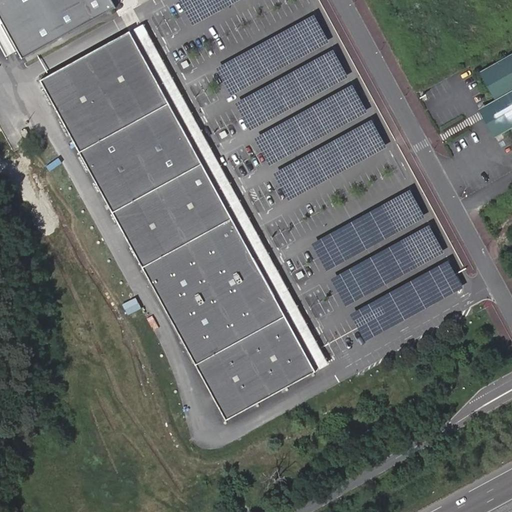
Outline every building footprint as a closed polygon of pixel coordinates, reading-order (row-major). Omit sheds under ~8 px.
[(0,0),(0,20),(20,58),(114,7),(110,0),(0,0)] [(143,24),(129,31),(169,103),(202,163),(233,220),(285,316),(316,372),(330,365),(143,24)] [(169,103),(129,31),(42,80),(82,152),(169,103)] [(511,53),(479,72),(494,100),(486,105),(502,134),(510,130),(511,132),(511,53)] [(169,103),(82,152),(114,211),(202,163),(169,103)] [(486,105),(479,109),(482,115),(494,138),(502,134),(486,105)] [(25,129),(20,132),(25,141),(29,138),(25,129)] [(202,163),(114,211),(143,266),(233,220),(202,163)] [(233,220),(143,266),(196,364),(285,316),(233,220)] [(285,316),(196,364),(229,420),(316,372),(285,316)]
